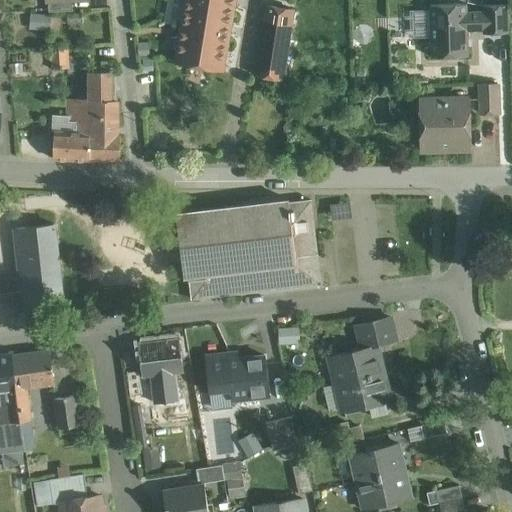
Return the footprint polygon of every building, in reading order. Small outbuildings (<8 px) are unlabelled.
[(72,0),(53,0),(48,0),(49,12),(73,11),(72,0)] [(236,0),(184,0),(175,62),(224,70),(236,0)] [(429,4),(430,58),(469,57),(469,29),(483,29),(483,33),(509,32),(508,5),(483,5),(483,10),(467,10),(467,3),(429,4)] [(294,10),(267,5),(256,75),(283,80),(294,10)] [(31,13),(31,28),(52,28),(52,13),(31,13)] [(67,46),(51,47),(53,69),(69,68),(67,46)] [(111,71),(88,71),(89,87),(111,87),(111,71)] [(498,83),(480,83),(481,113),(499,113),(498,83)] [(111,87),(89,87),(89,100),(111,100),(111,87)] [(469,99),(421,100),(421,106),(416,107),(416,121),(421,121),(422,148),(470,147),(469,99)] [(89,100),(69,100),(69,116),(69,122),(80,122),(80,132),(89,132),(89,100)] [(111,100),(89,100),(89,132),(91,133),(90,161),(121,162),(121,135),(117,135),(116,100),(111,100)] [(80,122),(69,122),(69,116),(53,115),(53,131),(55,131),(80,132),(80,122)] [(80,132),(55,131),(54,159),(90,161),(91,133),(89,132),(80,132)] [(265,202),(245,205),(221,208),(201,210),(199,210),(178,213),(177,213),(184,278),(186,277),(190,277),(192,299),(210,297),(211,297),(231,294),(253,292),(255,292),(255,291),(272,289),(276,289),(297,286),(297,287),(299,287),(299,286),(321,284),(311,200),(289,202),(289,199),(287,199),(287,200),(276,201),(265,202)] [(55,225),(15,229),(22,293),(17,294),(18,312),(64,307),(55,225)] [(180,337),(139,342),(143,376),(176,372),(184,371),(180,337)] [(298,339),(285,343),(291,367),(304,363),(298,339)] [(376,345),(331,356),(338,383),(382,373),(376,345)] [(50,351),(12,355),(16,387),(27,386),(54,382),(50,351)] [(266,356),(229,360),(229,353),(206,356),(210,392),(231,390),(232,399),(270,395),(266,356)] [(12,355),(0,356),(0,389),(5,389),(15,387),(16,387),(12,355)] [(139,370),(127,372),(131,396),(143,394),(139,370)] [(176,372),(152,375),(155,403),(179,400),(176,372)] [(382,373),(338,383),(344,411),(389,401),(382,373)] [(16,387),(15,387),(17,405),(20,405),(22,421),(31,420),(27,386),(16,387)] [(15,387),(5,389),(9,422),(21,421),(22,421),(20,405),(17,405),(15,387)] [(76,395),(54,398),(59,428),(80,425),(76,395)] [(147,447),(141,404),(133,406),(140,448),(147,447)] [(291,417),(267,423),(273,449),(297,444),(291,417)] [(444,420),(421,426),(424,439),(447,433),(444,420)] [(9,422),(0,423),(0,440),(2,453),(25,450),(21,421),(9,422)] [(335,431),(338,444),(363,439),(360,426),(335,431)] [(398,443),(352,454),(358,481),(405,471),(398,443)] [(158,454),(146,456),(147,468),(159,466),(158,454)] [(307,463),(293,467),(299,494),(313,491),(307,463)] [(222,465),(197,469),(199,484),(225,479),(222,465)] [(405,471),(358,481),(364,509),(411,498),(405,471)] [(84,473),(50,479),(54,504),(62,502),(61,501),(88,497),(84,473)] [(460,485),(427,493),(430,506),(439,503),(463,498),(460,485)] [(208,511),(205,487),(164,494),(167,511),(168,511),(167,511),(208,511)] [(88,497),(61,501),(62,502),(63,511),(105,511),(105,508),(101,506),(100,495),(88,497)] [(463,498),(439,503),(441,511),(460,511),(465,511),(463,498)] [(305,511),(303,499),(257,506),(257,511),(305,511)]
